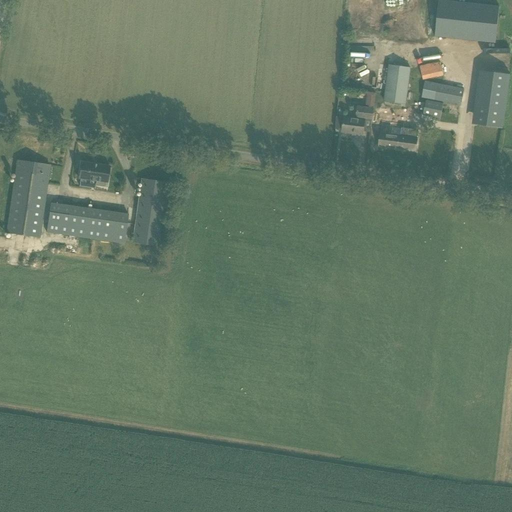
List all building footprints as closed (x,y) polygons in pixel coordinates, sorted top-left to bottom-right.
[(439,0),(439,1),(435,37),(492,43),(495,43),(499,6),(445,0),(439,0)] [(420,67),(423,79),(443,75),(441,63),(420,67)] [(410,68),(389,65),(384,102),(405,105),(410,68)] [(422,98),(461,105),(464,89),(425,81),(422,98)] [(423,115),(441,119),(443,104),(426,100),(423,115)] [(344,122),(342,132),(363,135),(364,125),(365,120),(372,121),(373,108),(365,107),(356,106),(356,111),(355,119),(344,118),(344,122)] [(479,125),(503,129),(505,110),(482,107),(479,125)] [(378,147),(416,152),(417,142),(419,130),(381,125),(378,147)] [(6,233),(39,238),(50,166),(17,161),(6,233)] [(95,185),(107,187),(110,167),(81,162),(78,179),(96,181),(95,185)] [(138,195),(164,198),(167,182),(141,178),(138,195)] [(132,243),(158,246),(164,198),(138,195),(132,243)] [(46,232),(124,244),(129,214),(111,212),(112,207),(104,206),(104,211),(51,203),(46,232)]
